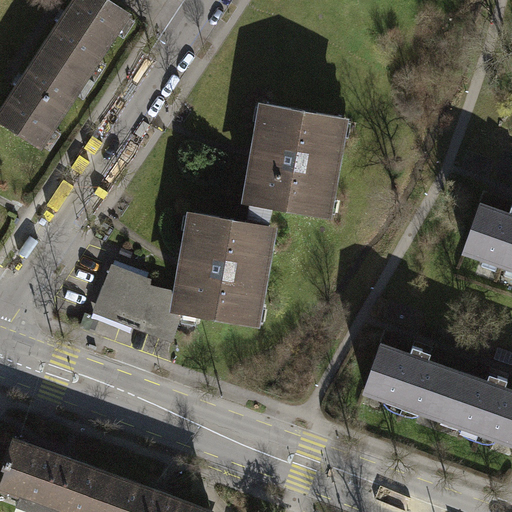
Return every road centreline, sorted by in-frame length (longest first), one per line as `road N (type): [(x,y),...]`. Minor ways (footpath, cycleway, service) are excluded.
road 1 (tertiary): [(0,353),(433,511)]
road 2 (residential): [(205,0),(0,331)]
